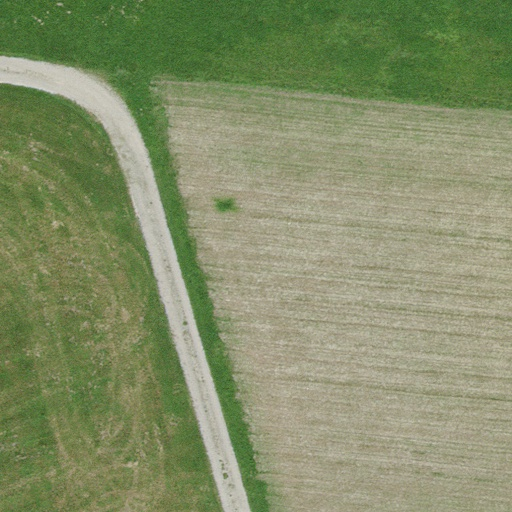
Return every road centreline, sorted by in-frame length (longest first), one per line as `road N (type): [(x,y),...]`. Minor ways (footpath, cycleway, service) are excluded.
road 1 (track): [(511,136),(0,80)]
road 2 (track): [(120,95),(243,511)]
